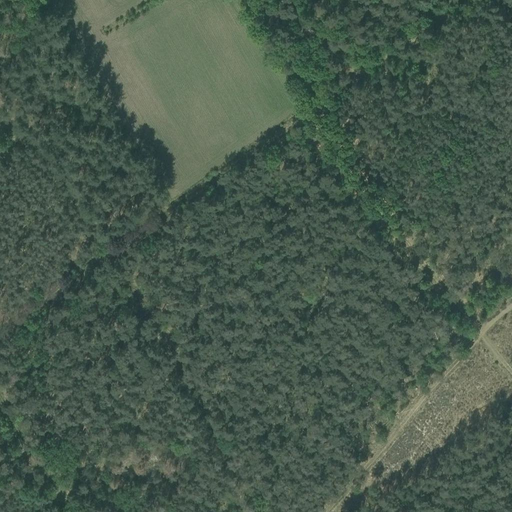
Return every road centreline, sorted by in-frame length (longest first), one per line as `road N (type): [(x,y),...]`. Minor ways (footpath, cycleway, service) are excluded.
road 1 (track): [(461,0),(0,329)]
road 2 (track): [(0,130),(28,124),(111,251),(259,511)]
road 3 (track): [(511,372),(299,118)]
road 4 (track): [(511,305),(321,511)]
road 5 (track): [(0,395),(69,511)]
